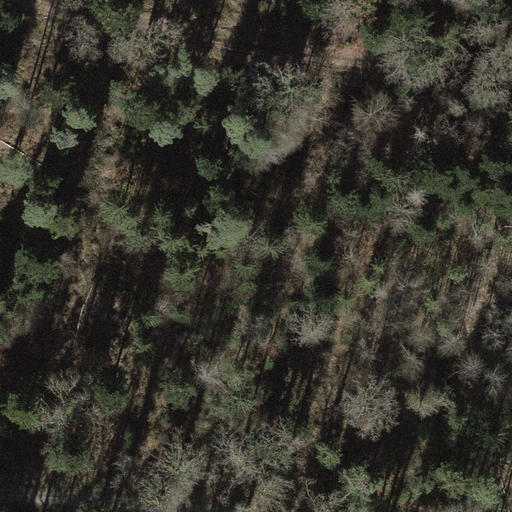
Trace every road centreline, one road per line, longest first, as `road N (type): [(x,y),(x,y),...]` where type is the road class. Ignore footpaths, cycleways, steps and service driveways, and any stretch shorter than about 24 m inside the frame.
road 1 (track): [(45,0),(196,41),(511,79)]
road 2 (track): [(210,511),(0,490)]
